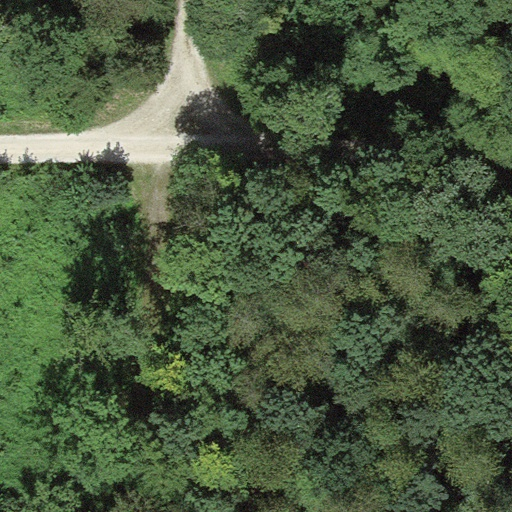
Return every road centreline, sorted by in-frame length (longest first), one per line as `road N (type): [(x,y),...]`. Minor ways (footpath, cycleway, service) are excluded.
road 1 (track): [(511,140),(476,166),(0,150)]
road 2 (track): [(115,511),(143,376),(184,0)]
